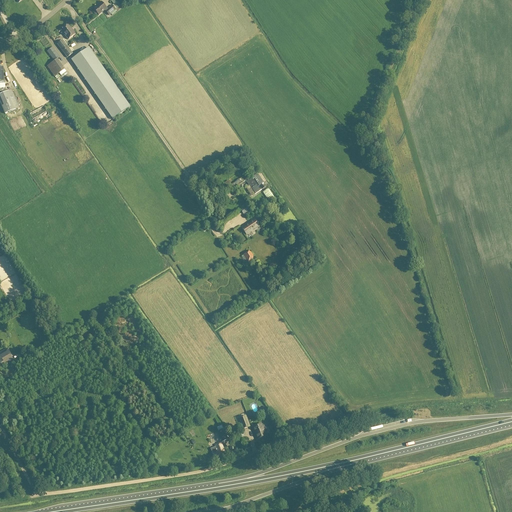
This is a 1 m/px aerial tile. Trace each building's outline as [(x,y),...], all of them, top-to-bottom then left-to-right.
[(104,11),(109,16),(120,6),(114,0),(112,0),(111,1),(113,5),(112,6),(107,10),(101,3),(98,5),(93,9),(95,11),(94,12),(94,13),(95,15),(96,15),(97,14),(99,15),(104,11)] [(68,25),(61,31),(68,40),(75,34),(73,31),(72,31),(68,25)] [(67,58),(72,54),(62,41),(57,45),(67,58)] [(54,61),(46,66),(54,77),(59,74),(61,76),(66,73),(57,60),(59,58),(52,48),(47,52),(54,61)] [(88,48),(71,60),(113,120),(130,108),(88,48)] [(19,108),(11,90),(0,94),(0,102),(5,114),(19,108)] [(224,184),(229,192),(246,181),(255,195),(264,189),(262,185),(263,184),(257,175),(252,179),(251,177),(248,179),(246,176),(239,181),(238,180),(237,181),(237,182),(235,183),(235,184),(231,186),(228,181),(224,184)] [(241,228),(246,235),(259,227),(254,219),(241,228)] [(248,262),(254,258),(249,251),(243,255),(248,262)] [(282,266),(276,269),(279,274),(284,271),(282,266)] [(0,363),(3,362),(2,359),(10,354),(7,349),(0,353),(0,363)] [(250,427),(246,416),(238,419),(242,430),(250,427)] [(261,424),(253,427),(257,439),(265,436),(264,434),(266,433),(267,432),(265,428),(264,427),(262,428),(261,424)] [(228,440),(224,429),(217,432),(222,442),(228,440)] [(214,458),(225,454),(221,443),(214,445),(217,452),(212,454),(214,458)]
